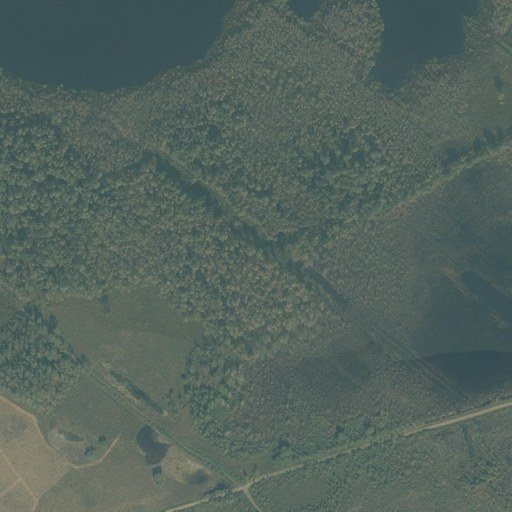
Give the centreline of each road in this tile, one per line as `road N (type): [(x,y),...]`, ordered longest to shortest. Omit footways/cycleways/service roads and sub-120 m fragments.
road 1 (track): [(242,488),(57,344),(43,312),(58,213),(159,172),(273,258),(511,135)]
road 2 (track): [(242,488),(511,403)]
